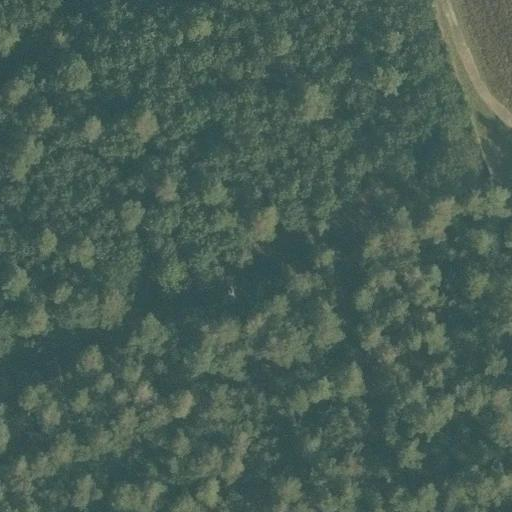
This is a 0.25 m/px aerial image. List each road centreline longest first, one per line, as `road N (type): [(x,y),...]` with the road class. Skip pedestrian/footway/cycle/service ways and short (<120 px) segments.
road 1 (track): [(0,410),(480,187)]
road 2 (track): [(511,155),(484,149),(433,0)]
